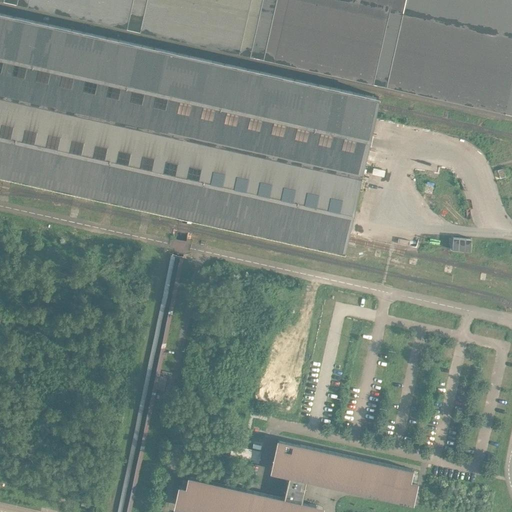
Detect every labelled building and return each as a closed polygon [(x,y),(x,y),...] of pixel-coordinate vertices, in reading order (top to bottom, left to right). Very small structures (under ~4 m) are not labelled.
[(511,0),(17,0),(191,39),(220,45),(240,50),(240,49),(511,110),(511,93),(511,92),(511,0)] [(0,172),(3,173),(12,175),(73,189),(85,191),(127,201),(143,204),(152,206),(177,212),(180,213),(344,249),(345,242),(346,237),(351,215),(359,181),(359,179),(378,96),(241,66),(239,65),(161,48),(0,11),(0,172)] [(302,502),(308,474),(413,498),(417,482),(410,480),(412,469),(278,439),(272,466),(289,470),(283,498),(189,476),(186,487),(179,486),(175,502),(221,511),(314,511),(316,505),(302,502)] [(171,442),(166,466),(176,468),(182,445),(171,442)] [(231,445),(229,457),(258,463),(260,451),(231,445)]
